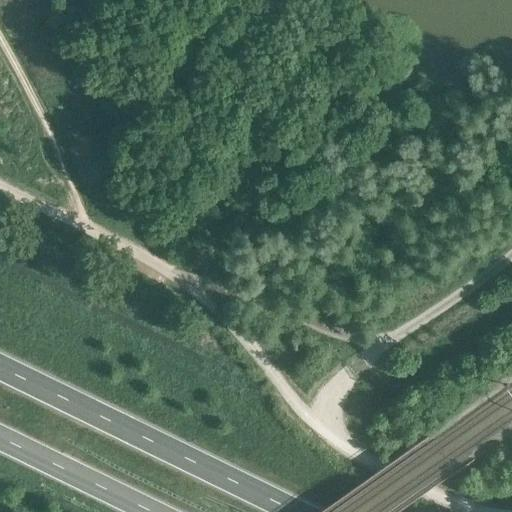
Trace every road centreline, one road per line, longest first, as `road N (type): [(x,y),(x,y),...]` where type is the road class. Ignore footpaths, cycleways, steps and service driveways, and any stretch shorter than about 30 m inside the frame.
road 1 (trunk): [(294,511),(0,368)]
road 2 (trunk): [(0,440),(144,511)]
